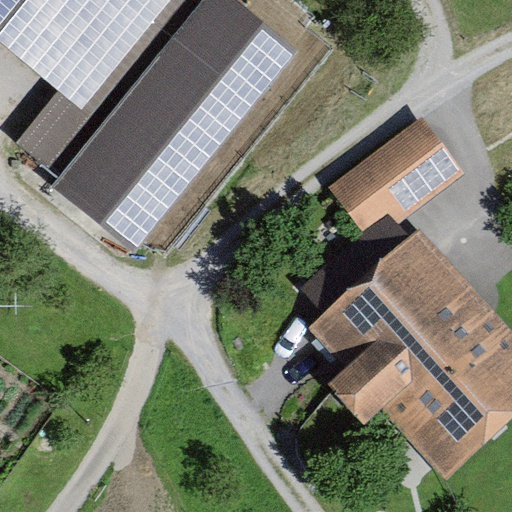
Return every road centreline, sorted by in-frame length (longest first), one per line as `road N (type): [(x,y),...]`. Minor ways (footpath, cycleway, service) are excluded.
road 1 (track): [(511,49),(250,212),(156,304),(294,511)]
road 2 (track): [(0,190),(96,274),(156,304)]
